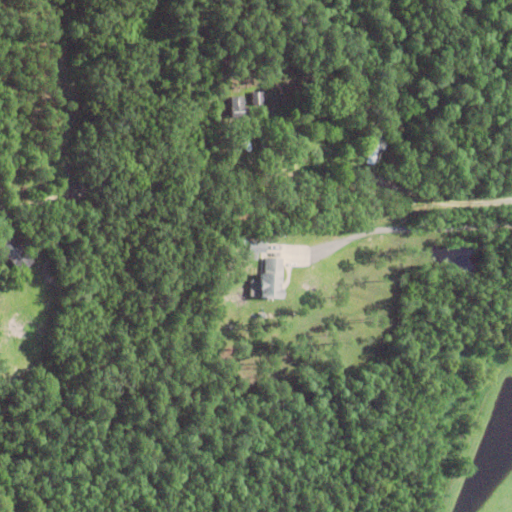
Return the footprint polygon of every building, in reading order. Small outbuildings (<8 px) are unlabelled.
[(252,93),(263,93),(263,106),(252,106),(252,93)] [(242,108),(243,108),(243,119),(229,119),(229,99),(241,98),(241,102),(243,102),(243,106),(242,106),(242,108)] [(377,150),(373,167),(365,165),(374,125),(382,127),(381,135),(387,136),(384,152),(377,150)] [(259,133),(267,131),(277,170),(269,172),(259,133)] [(9,237),(32,264),(20,275),(0,252),(0,237),(4,234),(8,238),(9,237)] [(267,239),(248,239),(248,252),(266,252),(267,239)] [(259,284),(260,284),(260,276),(264,276),(266,259),(282,260),(279,303),(259,301),(259,293),(258,293),(259,284)]
